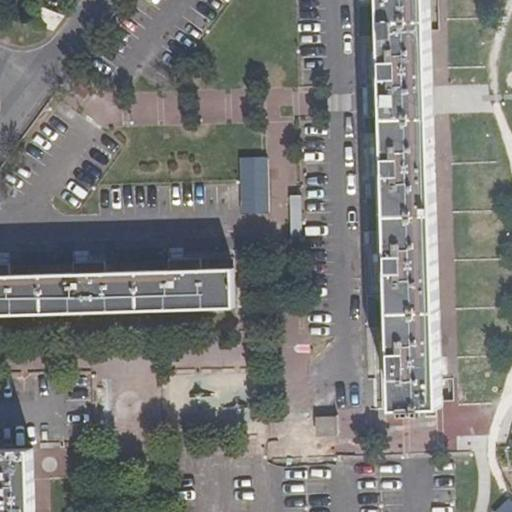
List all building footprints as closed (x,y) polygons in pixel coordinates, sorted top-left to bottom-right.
[(431,0),(382,0),(395,407),(405,407),(405,412),(423,412),(423,406),(443,405),(431,0)] [(29,19),(55,30),(65,15),(35,3),(29,19)] [(235,267),(0,274),(0,312),(235,306),(235,267)] [(337,414),(316,414),(316,433),(337,432),(337,414)] [(33,511),(32,451),(0,452),(0,511),(33,511)]
